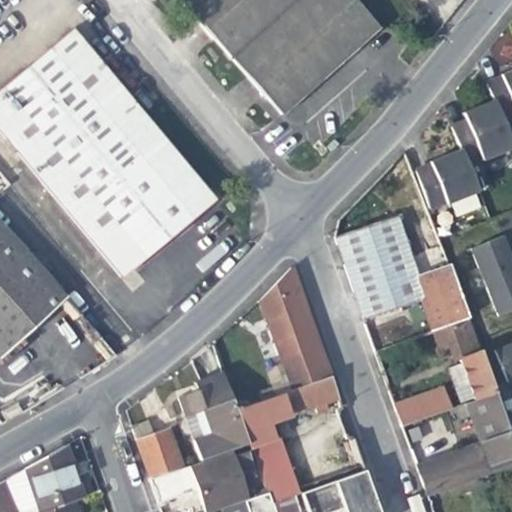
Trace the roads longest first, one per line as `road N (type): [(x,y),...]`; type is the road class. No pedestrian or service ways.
road 1 (residential): [(295,212),(399,511)]
road 2 (residential): [(496,0),(295,212)]
road 3 (unclassified): [(117,0),(295,212)]
road 4 (residential): [(295,212),(94,401)]
